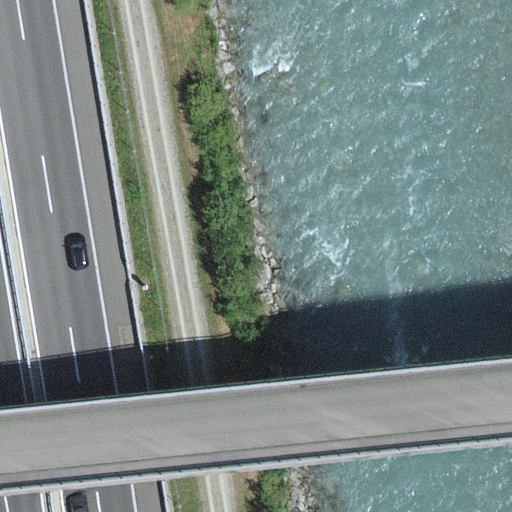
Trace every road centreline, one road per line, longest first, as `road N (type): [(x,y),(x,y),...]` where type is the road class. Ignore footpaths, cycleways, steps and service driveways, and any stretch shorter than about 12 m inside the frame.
road 1 (motorway): [(104,511),(21,0)]
road 2 (unclassified): [(0,452),(511,401)]
